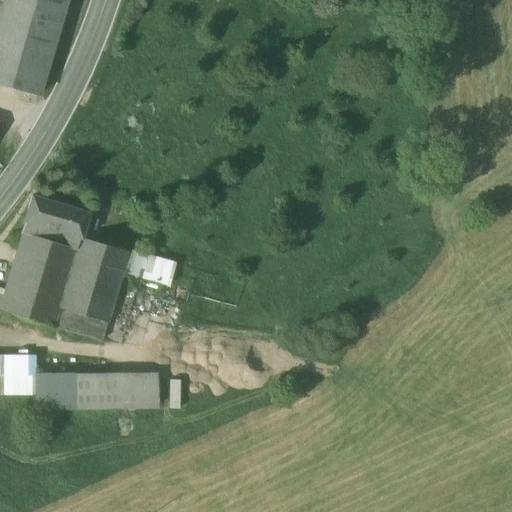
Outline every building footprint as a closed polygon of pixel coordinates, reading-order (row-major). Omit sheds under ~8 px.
[(1,0),(0,6),(0,85),(38,96),(64,0),(1,0)] [(89,214),(31,197),(23,223),(26,224),(82,239),(89,214)] [(82,239),(26,224),(5,291),(4,294),(107,322),(122,272),(128,252),(82,239)] [(175,265),(128,252),(122,272),(168,286),(175,265)] [(107,322),(4,294),(0,307),(0,310),(52,327),(102,341),(107,322)] [(175,344),(216,347),(217,327),(176,325),(175,344)] [(34,360),(0,360),(0,391),(34,391),(34,379),(34,360)] [(35,408),(76,407),(76,378),(34,379),(34,391),(35,408)] [(117,406),(117,378),(76,378),(76,407),(117,406)]
